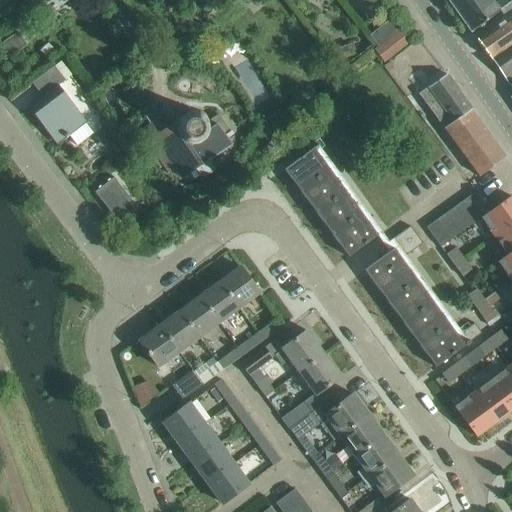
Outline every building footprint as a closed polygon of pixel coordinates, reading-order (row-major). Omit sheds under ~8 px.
[(511,0),(500,0),(495,3),(492,0),(448,0),(471,31),(499,11),(501,15),(511,7),(511,0)] [(489,57),(511,40),(511,7),(501,15),(503,18),(501,19),(502,21),(500,23),(497,21),(490,26),(491,29),(477,40),(489,57)] [(384,61),(410,41),(400,29),(375,49),(384,61)] [(511,40),(489,57),(490,58),(492,61),(503,77),(511,89),(511,40)] [(76,146),(92,134),(83,122),(84,122),(56,85),(63,80),(53,67),(33,82),(43,95),(29,106),(56,142),(64,136),(66,138),(69,136),(76,146)] [(470,109),(471,109),(446,73),(421,92),(417,94),(426,106),(436,120),(446,113),(451,121),(443,127),(479,176),(505,157),(470,109)] [(212,126),(212,124),(211,121),(210,119),(209,117),(208,116),(207,114),(205,113),(204,112),(202,111),(200,110),(197,109),(193,109),(190,109),(187,110),(185,111),(183,112),(181,113),(179,115),(177,117),(176,119),(174,121),(174,122),(147,141),(168,172),(181,177),(194,169),(200,177),(208,171),(202,163),(230,144),(216,124),(212,126)] [(299,191),(329,169),(313,148),(318,145),(318,144),(283,169),(299,191)] [(315,213),(345,191),(329,169),(299,191),(315,213)] [(113,176),(94,191),(103,204),(106,202),(111,208),(108,210),(117,222),(137,207),(113,176)] [(331,235),(361,213),(345,191),(315,213),(331,235)] [(479,218),(480,217),(488,212),(474,192),(465,199),(479,218)] [(494,236),(511,223),(511,197),(510,196),(488,212),(480,217),(494,236)] [(469,225),(479,218),(465,199),(455,206),(469,225)] [(459,232),(469,225),(455,206),(446,213),(459,232)] [(376,234),(361,213),(331,235),(348,257),(382,232),(381,231),(376,234)] [(449,240),(455,235),(459,232),(446,213),(435,220),(449,240)] [(440,246),(449,240),(435,220),(426,227),(440,246)] [(497,262),(511,251),(511,223),(494,236),(507,254),(496,261),(497,262)] [(405,255),(411,251),(422,243),(410,226),(393,239),(405,255)] [(454,265),(463,258),(455,247),(446,254),(454,265)] [(411,273),(393,248),(364,270),(364,271),(365,270),(382,294),(411,273)] [(511,281),(511,279),(511,251),(497,262),(511,281)] [(462,276),(471,269),(463,258),(454,265),(462,276)] [(239,307),(243,304),(259,293),(239,266),(219,281),(239,307)] [(399,318),(429,297),(411,273),(382,294),(399,318)] [(218,322),(239,307),(219,281),(199,296),(218,322)] [(475,307),(484,300),(476,289),(467,295),(475,307)] [(492,311),(489,306),(500,299),(495,292),(484,300),(475,307),(489,327),(501,318),(494,309),(492,311)] [(198,337),(218,322),(199,296),(179,311),(198,337)] [(417,342),(446,321),(429,297),(399,318),(417,342)] [(178,352),(198,337),(179,311),(159,326),(178,352)] [(511,319),(507,313),(501,317),(507,326),(511,321),(511,319)] [(277,317),(263,328),(269,335),(282,325),(277,317)] [(454,331),(446,321),(417,342),(434,366),(435,367),(466,344),(467,345),(470,343),(469,341),(481,333),(474,323),(469,327),(465,323),(454,331)] [(158,367),(174,355),(178,352),(159,326),(138,340),(158,367)] [(298,371),(323,353),(306,330),(281,348),(282,349),(274,355),(281,365),(289,359),(298,371)] [(496,347),(507,339),(500,330),(489,338),(496,347)] [(257,332),(243,342),(248,350),(262,340),(257,332)] [(485,355),(496,347),(489,338),(478,346),(485,355)] [(236,347),(222,357),(228,365),(242,354),(236,347)] [(265,396),(269,394),(273,391),(258,371),(273,360),(263,348),(241,364),(264,397),(265,396)] [(315,395),(324,388),(340,377),(323,353),(298,371),(315,395)] [(459,375),(464,371),(470,367),(463,357),(452,365),(459,375)] [(216,362),(202,371),(208,379),(222,369),(216,362)] [(448,383),(459,375),(452,365),(441,373),(448,383)] [(511,408),(511,369),(509,365),(491,379),(511,408)] [(181,399),(202,384),(196,376),(192,370),(171,385),(181,399)] [(221,379),(213,384),(224,399),(231,393),(221,379)] [(494,423),(511,409),(511,408),(491,379),(472,393),(494,423)] [(475,436),(494,423),(472,393),(454,406),(475,436)] [(368,415),(353,395),(354,395),(353,394),(331,410),(325,402),(311,412),(310,412),(289,428),(296,439),(318,423),(317,421),(326,415),(335,428),(327,433),(332,440),(368,415)] [(236,400),(228,405),(238,419),(246,413),(236,400)] [(288,429),(289,428),(310,412),(303,402),(280,418),(288,429)] [(177,443),(204,423),(188,403),(162,422),(177,443)] [(354,454),(381,434),(368,415),(332,440),(333,441),(341,436),(354,454)] [(251,420),(243,425),(253,439),(261,434),(251,420)] [(192,463),(218,444),(204,423),(177,443),(192,463)] [(396,454),(381,434),(354,454),(363,467),(356,472),(362,480),(369,475),(396,454)] [(265,440),(258,446),(268,459),(275,453),(265,440)] [(207,483),(233,464),(218,444),(192,463),(207,483)] [(369,475),(362,480),(368,488),(375,484),(384,495),(383,495),(384,496),(412,475),(411,474),(396,454),(369,475)] [(333,455),(323,462),(331,472),(340,465),(333,455)] [(319,457),(313,461),(324,477),(331,472),(323,462),(319,457)] [(222,503),(248,484),(236,468),(233,464),(207,483),(222,503)] [(331,472),(324,477),(336,493),(343,489),(331,472)] [(281,511),(289,511),(304,502),(294,489),(275,503),(281,511)] [(378,511),(384,508),(376,498),(357,511),(378,511)] [(419,511),(410,499),(391,511),(419,511)] [(309,511),(311,511),(304,502),(289,511),(309,511)]
